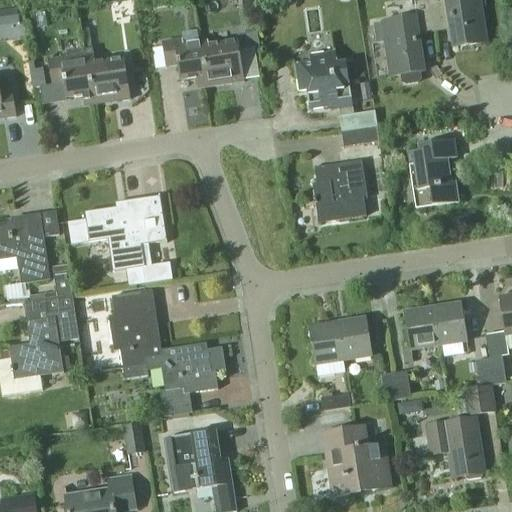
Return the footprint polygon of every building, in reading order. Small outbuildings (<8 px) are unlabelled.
[(157,10),(167,8),(166,3),(165,0),(164,0),(155,2),(156,5),(157,10)] [(418,37),(434,34),(429,2),(428,0),(411,0),(415,20),(382,25),(373,26),(375,46),(385,44),(390,78),(424,73),(418,37)] [(444,0),(429,2),(434,34),(451,32),(454,50),(487,44),(479,0),(444,0)] [(236,36),(238,43),(239,52),(258,49),(256,33),(236,36)] [(207,89),(206,85),(200,44),(183,47),(182,41),(162,45),(166,70),(177,68),(180,83),(196,81),(198,91),(207,89)] [(239,52),(238,43),(208,48),(208,43),(200,44),(206,85),(230,81),(230,86),(244,84),(239,52)] [(336,65),(335,53),(309,57),(310,63),(294,65),(298,93),(306,92),(309,112),(338,108),(338,112),(352,110),(345,64),(336,65)] [(94,107),(93,102),(87,61),(70,64),(69,59),(48,63),(52,87),(64,85),(66,101),(83,99),(85,109),(94,107)] [(94,66),(94,60),(87,61),(93,102),(118,99),(119,103),(130,101),(124,61),(94,66)] [(45,88),(42,70),(30,72),(33,90),(45,88)] [(0,116),(3,116),(4,121),(17,119),(13,95),(2,97),(0,84),(0,116)] [(363,101),(372,100),(369,84),(361,85),(363,101)] [(346,118),(349,133),(376,128),(374,114),(346,118)] [(376,128),(349,133),(341,134),(343,150),(379,144),(376,128)] [(456,160),(453,143),(417,149),(418,155),(407,157),(416,210),(458,204),(455,185),(450,185),(446,161),(456,160)] [(367,201),(361,163),(314,170),(316,187),(312,187),(314,199),(312,200),(313,206),(315,206),(318,225),(365,218),(363,202),(367,201)] [(86,221),(67,224),(71,247),(89,244),(107,241),(113,273),(129,271),(131,288),(144,285),(142,269),(144,268),(152,267),(149,244),(165,241),(166,243),(167,243),(164,224),(165,224),(165,223),(164,223),(159,195),(158,195),(158,197),(124,202),(125,209),(119,210),(119,208),(84,214),(86,221)] [(60,237),(56,214),(25,218),(26,225),(20,226),(20,223),(0,226),(0,262),(18,259),(22,286),(51,281),(44,239),(60,237)] [(30,298),(31,304),(72,297),(69,272),(54,275),(57,294),(30,298)] [(109,318),(114,353),(120,352),(123,371),(145,367),(144,360),(162,357),(162,352),(159,334),(153,335),(148,305),(146,291),(112,297),(115,317),(109,318)] [(505,338),(511,336),(511,296),(499,299),(505,338)] [(72,297),(31,304),(24,305),(30,346),(10,349),(12,361),(0,362),(0,379),(3,399),(42,393),(40,378),(64,374),(59,343),(79,340),(72,297)] [(460,305),(432,309),(438,348),(466,343),(460,305)] [(412,352),(438,348),(432,309),(404,314),(410,350),(402,351),(404,366),(414,364),(412,352)] [(337,323),(343,362),(371,358),(365,319),(337,323)] [(315,367),(343,362),(337,323),(308,328),(315,367)] [(489,360),(507,357),(503,333),(485,337),(489,360)] [(207,351),(206,344),(162,352),(162,357),(144,360),(145,367),(123,371),(124,382),(147,378),(146,372),(162,370),(165,391),(160,392),(164,418),(192,414),(189,395),(218,390),(215,372),(226,371),(222,349),(207,351)] [(502,358),(489,360),(493,386),(506,384),(502,358)] [(493,386),(489,360),(476,363),(480,389),(493,386)] [(394,375),(398,401),(411,399),(406,373),(394,375)] [(398,401),(394,375),(381,377),(385,403),(398,401)] [(436,392),(445,391),(444,381),(435,383),(436,392)] [(496,415),(492,388),(463,392),(466,419),(496,415)] [(350,409),(348,396),(320,400),(323,413),(350,409)] [(405,403),(398,404),(400,415),(407,414),(405,403)] [(485,475),(475,420),(444,425),(444,424),(424,427),(429,458),(449,454),(453,480),(485,475)] [(146,454),(142,424),(123,427),(128,457),(146,454)] [(366,448),(363,428),(322,435),(333,499),(388,490),(381,446),(366,448)] [(221,461),(216,431),(164,440),(173,495),(212,489),(215,511),(236,511),(228,460),(221,461)] [(134,511),(136,511),(131,477),(107,481),(108,492),(66,499),(68,511),(134,511)] [(35,511),(34,497),(1,502),(2,508),(0,508),(0,511),(35,511)]
